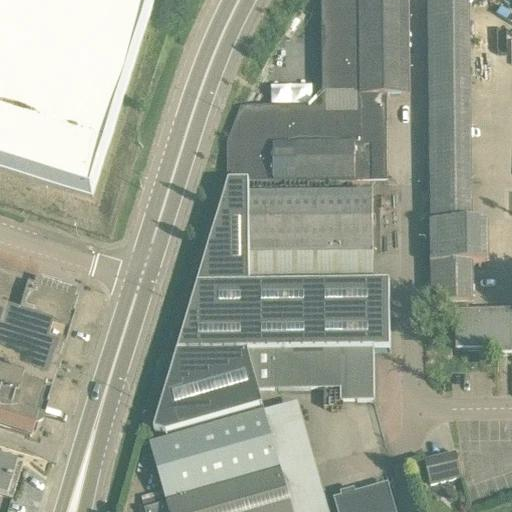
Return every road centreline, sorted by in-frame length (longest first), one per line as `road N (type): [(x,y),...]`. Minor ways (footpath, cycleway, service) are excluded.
road 1 (tertiary): [(140,279),(206,72),(238,0)]
road 2 (residential): [(433,417),(419,409),(414,391),(412,190)]
road 3 (tertiary): [(94,429),(140,279)]
road 4 (unclassified): [(0,235),(140,279)]
